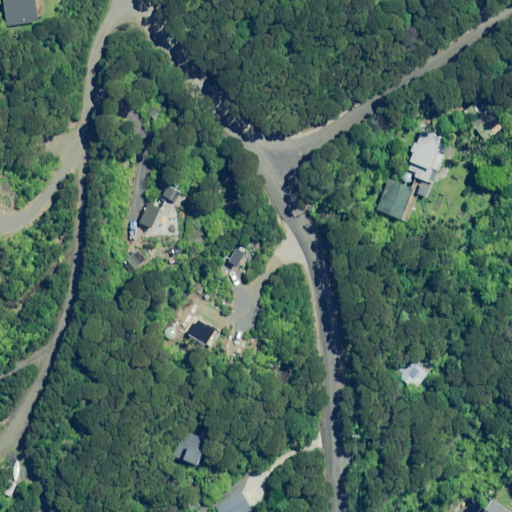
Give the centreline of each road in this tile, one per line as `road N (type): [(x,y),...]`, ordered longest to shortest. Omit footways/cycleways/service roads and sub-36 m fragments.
road 1 (unclassified): [(333,511),(321,287),(272,179)]
road 2 (residential): [(272,179),(511,15)]
road 3 (unclassified): [(143,0),(272,179)]
